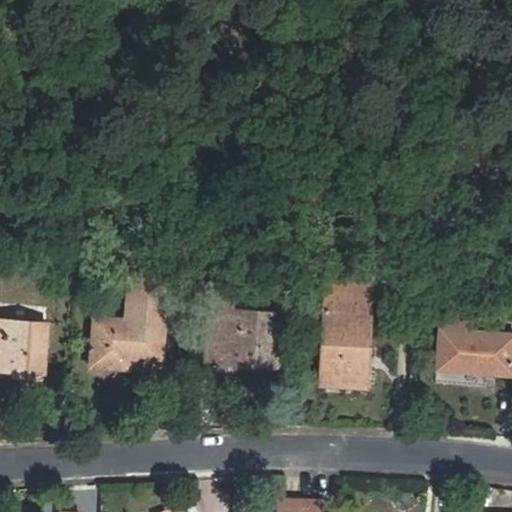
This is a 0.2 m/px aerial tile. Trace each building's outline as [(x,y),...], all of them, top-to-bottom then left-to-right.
[(163,248),(163,261),(186,261),(186,248),(163,248)] [(120,368),(121,359),(163,362),(169,276),(131,273),(127,320),(95,317),(91,366),(120,368)] [(325,281),(325,293),(321,385),(368,388),(371,295),(335,293),(335,282),(325,281)] [(234,285),(214,284),(211,312),(209,326),(224,328),(222,363),(279,367),(284,313),(232,310),(234,285)] [(438,369),(511,374),(511,334),(471,331),(471,316),(442,314),(438,369)] [(49,324),(0,319),(0,369),(45,372),(49,324)] [(280,500),(279,511),(324,511),(325,502),(280,500)]
